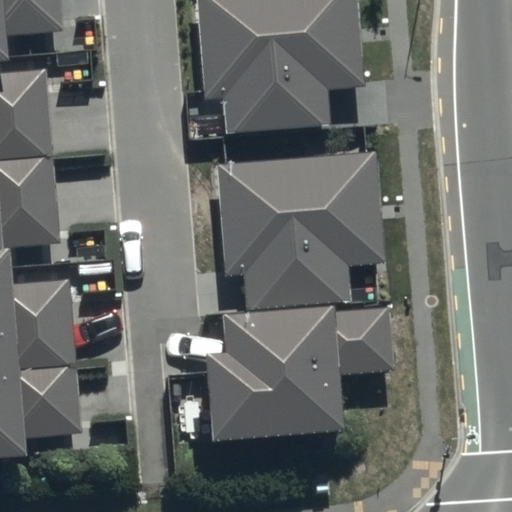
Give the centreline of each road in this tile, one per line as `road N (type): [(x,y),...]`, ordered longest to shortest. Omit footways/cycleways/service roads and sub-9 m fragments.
road 1 (tertiary): [(511,380),(483,0)]
road 2 (residential): [(138,0),(161,294)]
